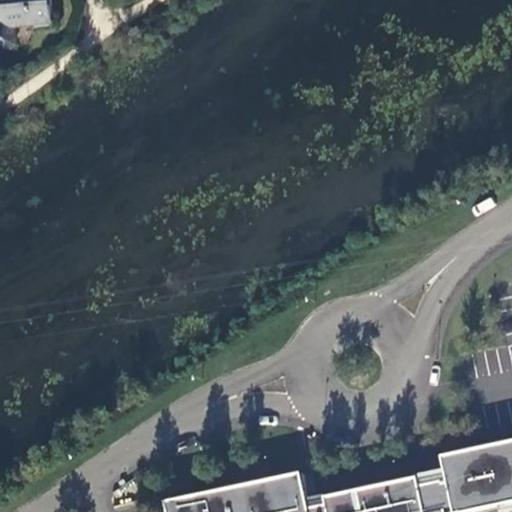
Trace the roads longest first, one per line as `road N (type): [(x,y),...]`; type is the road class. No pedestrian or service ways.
road 1 (unclassified): [(198,413),(40,511)]
road 2 (unclassified): [(198,413),(338,417)]
road 3 (unclassified): [(308,341),(198,413)]
road 4 (unclassified): [(416,373),(463,257)]
